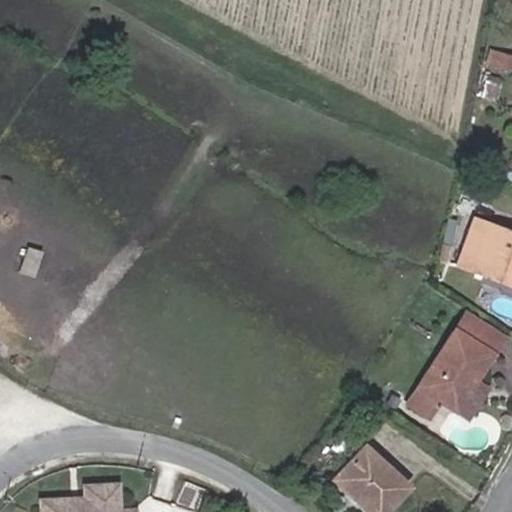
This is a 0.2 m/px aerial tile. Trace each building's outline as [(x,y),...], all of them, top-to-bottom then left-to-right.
[(511,71),(511,56),(490,50),(486,64),(511,71)] [(496,91),(500,81),(488,76),(485,87),(496,91)] [(493,101),(496,91),(485,87),(481,96),(493,101)] [(511,279),(511,234),(474,219),(456,264),(496,279),(498,274),(511,279)] [(511,285),(511,279),(498,274),(496,279),(511,285)] [(491,355),(503,335),(465,311),(453,331),(491,355)] [(473,382),(491,355),(453,331),(407,403),(428,416),(438,400),(455,411),(473,382)] [(466,418),(485,388),(473,382),(455,411),(466,418)] [(366,511),(383,511),(406,488),(363,446),(336,475),(359,498),(355,502),(366,511)] [(328,469),(338,456),(327,447),(316,459),(328,469)] [(359,498),(336,475),(332,479),(355,502),(359,498)] [(117,511),(116,486),(84,487),(85,500),(85,506),(73,506),(72,500),(41,501),(41,511),(133,511),(134,511),(121,511),(117,511)]
